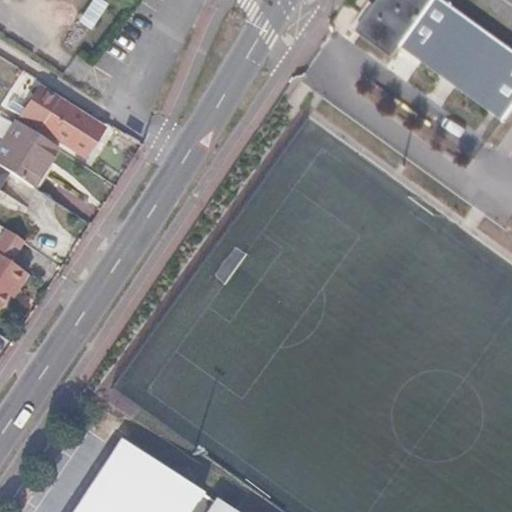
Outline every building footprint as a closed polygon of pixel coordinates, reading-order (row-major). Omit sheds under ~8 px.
[(108,2),(105,0),(91,0),(78,19),(90,27),(108,2)] [(501,121),(511,105),(511,49),(443,0),(378,0),(356,31),(388,55),(396,45),(501,121)] [(87,134),(94,123),(58,99),(39,129),(83,157),(94,139),(87,134)] [(102,128),(94,123),(87,134),(94,139),(102,128)] [(60,150),(19,124),(0,154),(0,167),(37,190),(60,150)] [(23,239),(0,225),(0,254),(9,260),(23,239)] [(28,273),(9,260),(0,254),(0,305),(8,293),(15,284),(19,287),(28,273)] [(12,296),(19,287),(15,284),(8,293),(12,296)] [(230,511),(213,500),(204,511),(230,511)]
